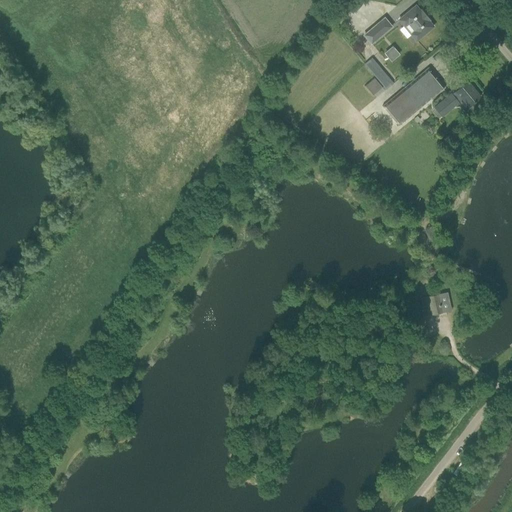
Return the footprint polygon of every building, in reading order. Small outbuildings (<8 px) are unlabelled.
[(422,10),(420,12),(415,6),(399,20),(404,27),(408,23),(414,31),(411,35),(416,41),(433,27),(428,21),(430,20),(422,10)] [(371,44),(391,27),(384,18),(364,35),(371,44)] [(399,55),(392,46),(383,53),(391,62),(399,55)] [(371,58),(364,64),(386,89),(393,83),(371,58)] [(398,126),(445,87),(428,67),(382,106),(398,126)] [(382,88),(374,79),(365,86),(373,95),(382,88)] [(477,94),(479,93),(467,79),(461,84),(462,86),(452,95),(451,94),(431,110),(438,118),(441,116),(442,117),(458,103),(464,110),(480,97),(477,94)] [(413,203),(418,196),(411,192),(406,198),(413,203)] [(431,315),(442,313),(438,294),(426,297),(426,298),(420,299),(424,316),(431,315)] [(361,335),(392,330),(390,320),(359,325),(361,335)]
